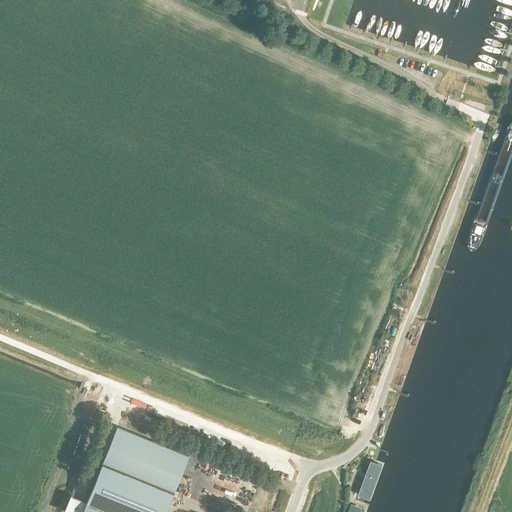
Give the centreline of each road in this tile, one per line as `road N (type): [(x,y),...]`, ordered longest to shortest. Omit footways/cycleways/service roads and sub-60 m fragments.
road 1 (unclassified): [(307,465),(341,460),(370,430),(482,123),(446,101)]
road 2 (unclassified): [(0,337),(307,465)]
